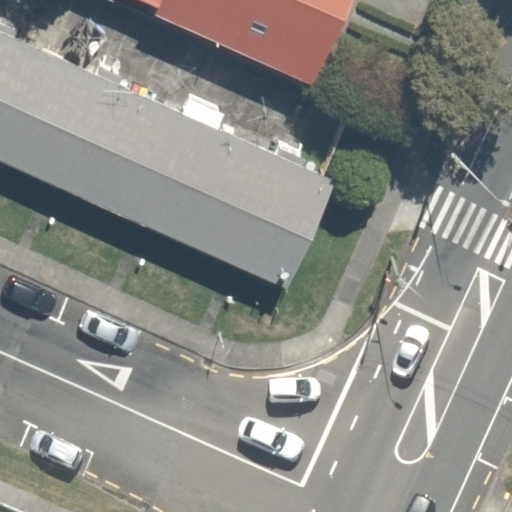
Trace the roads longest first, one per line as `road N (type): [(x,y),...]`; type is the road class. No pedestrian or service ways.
road 1 (residential): [(373,511),(0,349)]
road 2 (secondary): [(382,511),(511,230)]
